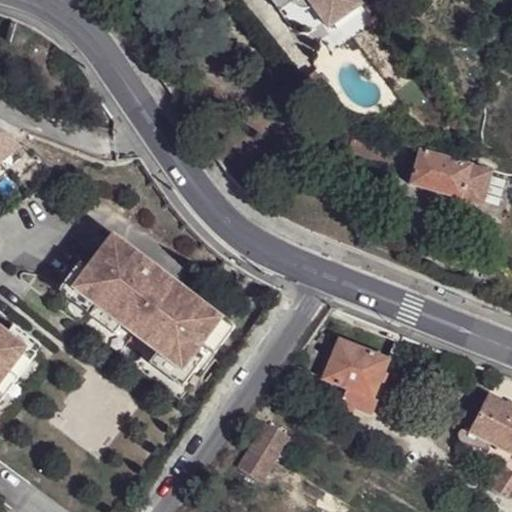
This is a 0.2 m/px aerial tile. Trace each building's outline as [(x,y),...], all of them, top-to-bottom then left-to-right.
[(202,0),(214,14),(228,4),(224,0),(202,0)] [(291,0),(272,0),(283,13),(294,4),(291,0)] [(361,0),(291,0),(294,4),(283,13),(292,26),(294,28),(297,30),(301,32),(305,34),(309,35),(312,35),(318,35),(322,34),(325,33),(328,31),(365,5),(361,0)] [(389,163),(395,147),(345,131),(340,148),(389,163)] [(0,158),(16,146),(0,132),(0,158)] [(421,152),(411,186),(483,207),(492,174),(472,168),(472,166),(421,152)] [(76,262),(63,281),(113,315),(112,317),(143,338),(173,359),(187,340),(193,332),(213,305),(136,255),(138,253),(98,229),(76,262)] [(63,281),(76,262),(68,257),(48,286),(106,326),(112,317),(113,315),(63,281)] [(226,314),(213,305),(193,332),(206,341),(226,314)] [(0,328),(0,331),(18,343),(0,369),(0,391),(34,342),(5,322),(0,328)] [(0,369),(18,343),(0,331),(0,369)] [(399,337),(394,335),(385,358),(369,399),(345,388),(343,393),(342,396),(347,398),(373,409),(375,401),(399,337)] [(173,359),(143,338),(135,349),(174,375),(195,346),(187,340),(173,359)] [(345,388),(369,399),(385,358),(337,339),(321,379),(345,388)] [(511,382),(500,377),(489,400),(511,411),(511,382)] [(375,401),(373,409),(347,398),(344,406),(375,418),(380,404),(375,401)] [(511,457),(511,411),(489,400),(470,435),(511,457)] [(261,417),(231,460),(243,469),(274,426),(261,417)] [(274,426),(243,469),(251,474),(281,430),(274,426)] [(505,500),(511,486),(511,475),(499,469),(487,489),(505,500)]
